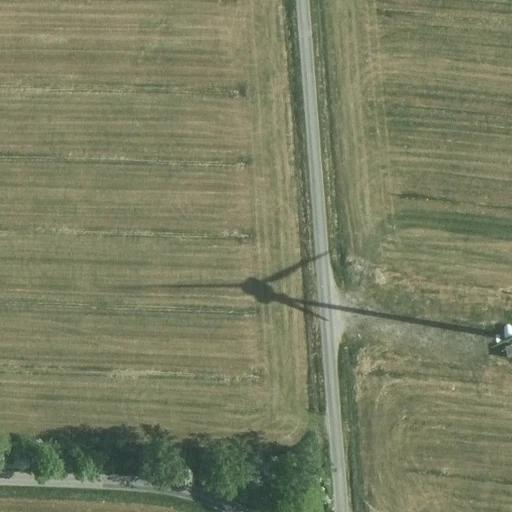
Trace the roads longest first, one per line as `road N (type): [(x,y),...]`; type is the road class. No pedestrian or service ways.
road 1 (residential): [(297,0),(338,511)]
road 2 (residential): [(0,468),(189,481),(255,511)]
